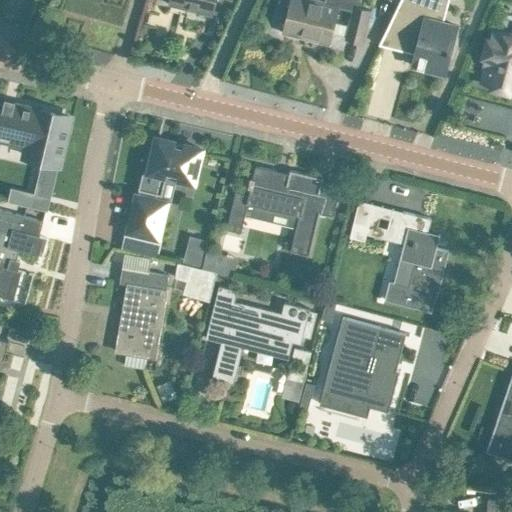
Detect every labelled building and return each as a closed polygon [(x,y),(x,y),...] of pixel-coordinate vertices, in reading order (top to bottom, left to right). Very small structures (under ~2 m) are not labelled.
[(170,0),(169,4),(212,14),(215,0),(170,0)] [(290,0),(287,13),(283,32),(329,43),(332,33),(334,22),(338,6),(353,10),(354,5),(357,6),(358,0),(325,0),(325,1),(319,0),(290,0)] [(443,21),(447,5),(439,0),(400,0),(379,44),(385,45),(401,49),(402,49),(404,49),(405,49),(406,48),(407,47),(408,46),(409,45),(409,44),(409,42),(417,45),(415,53),(413,61),(412,63),(412,65),(413,65),(424,68),(444,73),(450,53),(455,34),(457,25),(445,22),(443,22),(443,21)] [(346,36),(345,38),(362,43),(371,9),(357,6),(354,5),(353,10),(349,25),(346,36)] [(511,35),(498,31),(493,30),(490,39),(488,39),(484,55),(486,55),(484,65),(488,66),(483,82),(493,84),(492,86),(508,90),(509,88),(511,89),(511,35)] [(60,164),(71,117),(35,109),(14,104),(15,100),(14,100),(13,103),(5,102),(6,98),(5,97),(4,101),(0,100),(0,124),(39,134),(33,157),(42,159),(34,193),(51,197),(59,164),(60,164)] [(201,148),(168,140),(157,138),(153,153),(147,152),(138,189),(139,189),(138,195),(137,195),(129,230),(158,237),(166,202),(158,200),(159,194),(162,194),(166,175),(194,181),(201,148)] [(245,215),(248,215),(249,214),(246,213),(248,203),(291,213),(288,225),(296,227),(290,250),(309,255),(319,212),(334,216),(341,185),(322,181),(323,177),(290,169),(288,177),(277,174),(278,170),(256,165),(253,177),(251,176),(248,185),(251,186),(249,194),(235,191),(226,229),(241,232),(245,215)] [(373,207),(358,203),(350,236),(365,240),(366,233),(373,207)] [(43,250),(46,238),(47,238),(47,237),(39,235),(43,220),(0,208),(0,290),(3,291),(5,287),(10,268),(17,270),(20,261),(16,259),(19,249),(39,255),(40,249),(43,250)] [(437,294),(448,250),(436,247),(439,234),(427,231),(431,218),(403,211),(395,240),(404,243),(400,258),(415,262),(409,285),(392,281),(387,299),(429,310),(433,293),(437,294)] [(210,248),(205,267),(234,275),(240,256),(210,248)] [(177,264),(174,280),(185,283),(210,291),(215,276),(177,264)] [(160,327),(169,275),(122,267),(120,283),(128,284),(117,350),(127,352),(125,364),(144,367),(146,356),(149,356),(154,326),(160,327)] [(219,285),(206,337),(207,338),(208,334),(224,338),(214,376),(212,376),(212,378),(234,383),(234,381),(232,381),(240,352),(236,351),(238,342),(288,354),(287,358),(288,358),(293,341),(294,337),(300,339),(299,343),(301,343),(303,335),(310,337),(317,312),(310,310),(311,308),(285,302),(284,303),(287,304),(285,313),(282,312),(235,300),(238,290),(219,285)] [(328,373),(323,392),(324,392),(325,387),(358,396),(357,402),(388,410),(389,409),(386,408),(396,370),(399,371),(399,369),(391,367),(392,361),(398,363),(406,333),(393,329),(344,316),(333,356),(328,373)] [(0,364),(2,365),(9,340),(0,337),(0,364)] [(511,374),(486,451),(508,458),(511,445),(511,374)] [(171,380),(156,386),(163,402),(178,396),(171,380)] [(307,382),(300,406),(308,408),(314,384),(307,382)] [(511,511),(511,500),(488,498),(486,511),(511,511)]
